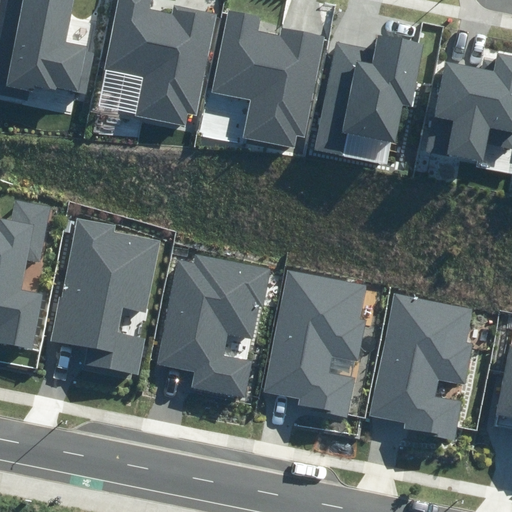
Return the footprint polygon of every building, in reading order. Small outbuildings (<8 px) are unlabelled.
[(7,0),(0,38),(0,94),(27,100),(29,93),(34,94),(36,85),(86,95),(95,52),(86,51),(87,45),(65,41),(72,0),(7,0)] [(135,115),(185,125),(187,114),(197,116),(218,13),(174,4),(172,13),(151,8),(152,0),(118,0),(103,69),(143,77),(135,115)] [(243,138),(295,148),(297,135),(306,137),(325,36),(281,27),(279,36),(258,31),(260,19),(229,13),(213,93),(250,100),(243,138)] [(315,150),(343,156),(347,133),(393,142),(400,104),(412,107),(424,43),(377,35),(375,48),(335,41),(315,150)] [(444,61),(426,150),(484,162),(488,145),(511,149),(511,55),(498,53),(496,61),(482,58),(481,68),(444,61)] [(0,342),(33,349),(43,294),(21,290),(27,259),(40,261),(50,207),(16,201),(12,221),(0,219),(0,342)] [(135,373),(140,374),(146,339),(118,333),(122,308),(146,313),(160,240),(114,231),(115,226),(75,218),(52,340),(86,346),(81,369),(134,379),(135,373)] [(191,388),(246,398),(253,361),(225,356),(229,335),(252,339),(258,306),(263,307),(270,268),(196,254),(194,263),(177,260),(158,364),(194,371),(191,388)] [(311,410),(349,416),(356,378),(330,373),(333,356),(360,361),(367,321),(359,320),(365,284),(287,270),(266,391),(300,397),(298,404),(312,407),(311,410)] [(425,435),(455,440),(462,402),(437,397),(440,379),(465,383),(472,343),(467,342),(473,310),(393,295),(371,415),(405,422),(404,428),(425,432),(425,435)] [(511,344),(498,414),(511,416),(511,344)]
